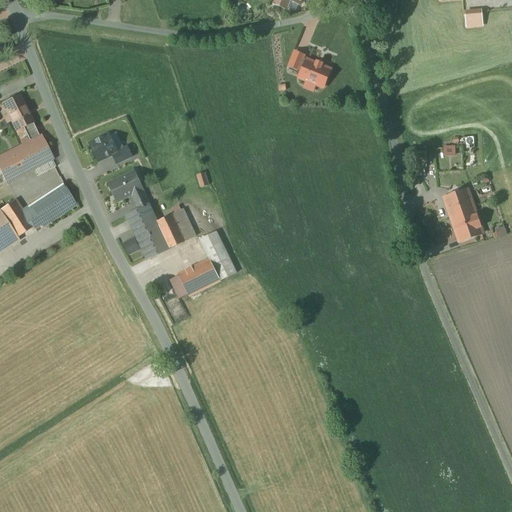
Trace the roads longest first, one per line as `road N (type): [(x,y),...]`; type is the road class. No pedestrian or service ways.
road 1 (unclassified): [(18,21),(50,16),(196,39),(348,11),(363,19),(423,261),(511,472)]
road 2 (unclassified): [(240,511),(77,173),(18,21)]
